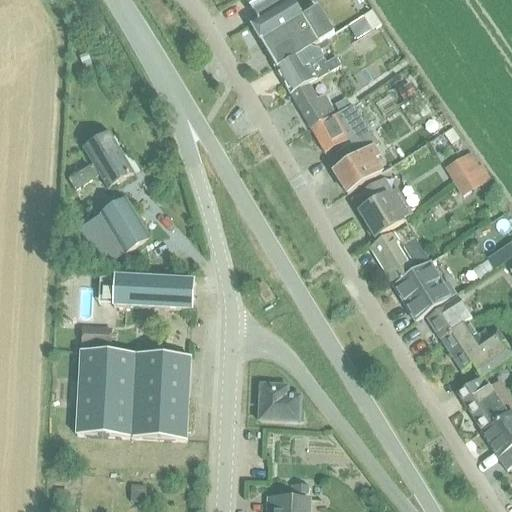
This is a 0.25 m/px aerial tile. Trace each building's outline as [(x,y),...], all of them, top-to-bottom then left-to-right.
[(245,0),(258,22),(293,1),(294,0),(245,0)] [(274,69),(276,73),(317,48),(335,37),(318,10),(304,19),(293,1),(258,22),(250,27),(262,47),(263,47),(275,68),(274,69)] [(377,25),(386,20),(378,5),(369,11),(377,25)] [(290,98),(291,97),(309,87),(332,75),(341,69),(336,60),(327,66),(317,48),(276,73),(290,98)] [(291,97),(311,132),(335,118),(324,98),(317,102),(309,87),(291,97)] [(361,99),(341,109),(357,141),(377,131),(361,99)] [(438,117),(423,128),(431,140),(446,129),(438,117)] [(335,118),(311,132),(323,154),(347,141),(335,120),(336,119),(335,118)] [(335,175),(348,197),(382,176),(374,163),(379,159),(374,151),(379,148),(371,135),(348,150),(356,161),(335,175)] [(110,137),(84,152),(94,168),(71,182),(77,192),(100,178),(108,192),(134,177),(110,137)] [(472,155),(445,171),(453,185),(480,169),(472,155)] [(453,185),(462,199),(491,182),(483,167),(480,169),(453,185)] [(397,192),(392,195),(385,183),(357,200),(364,212),(359,215),(376,243),(405,225),(403,222),(412,216),(397,192)] [(127,203),(101,218),(81,230),(91,247),(112,235),(126,257),(151,242),(127,203)] [(417,273),(430,265),(417,243),(418,243),(409,228),(388,241),(371,251),(394,289),(417,273)] [(417,273),(394,289),(416,325),(456,299),(448,286),(444,289),(429,267),(418,274),(417,273)] [(115,283),(114,310),(194,314),(195,285),(115,280),(115,283)] [(257,291),(265,304),(272,300),(264,287),(257,291)] [(427,322),(441,343),(467,325),(468,326),(472,322),(459,302),(427,322)] [(441,343),(462,375),(473,368),(481,380),(511,358),(511,355),(498,334),(481,346),(468,326),(467,325),(441,343)] [(77,439),(187,444),(191,360),(82,355),(77,439)] [(458,396),(465,406),(483,435),(511,415),(511,399),(501,383),(490,390),(483,380),(458,396)] [(288,399),(288,390),(261,388),(259,424),(300,427),(300,426),(304,426),(305,414),(300,414),(301,399),(288,399)] [(511,415),(483,435),(500,461),(500,460),(508,474),(511,470),(511,415)] [(291,496),(308,497),(308,489),(292,488),(291,496)] [(309,511),(310,503),(268,501),(267,511),(309,511)]
